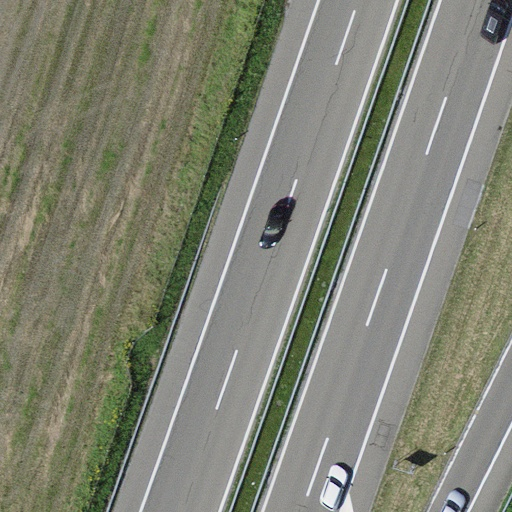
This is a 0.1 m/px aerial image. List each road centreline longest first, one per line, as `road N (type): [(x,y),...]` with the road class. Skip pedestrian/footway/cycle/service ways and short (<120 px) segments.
road 1 (motorway): [(357,0),(178,511)]
road 2 (motorway): [(302,511),(480,0)]
road 3 (motorway): [(456,511),(511,398)]
